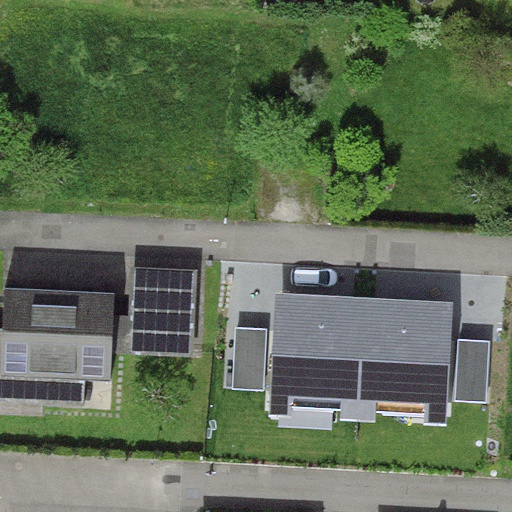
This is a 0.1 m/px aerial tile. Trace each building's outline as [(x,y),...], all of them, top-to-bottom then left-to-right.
[(115,292),(4,288),(3,327),(0,326),(0,400),(83,403),(83,379),(113,380),(114,354),(193,357),(196,270),(134,268),(133,314),(114,314),(115,292)] [(360,298),(274,295),(269,407),(355,411),(360,298)] [(453,302),(360,298),(355,411),(448,415),(453,302)] [(267,327),(234,325),(230,388),(264,390),(267,327)] [(491,340),(457,338),(453,401),(487,403),(491,340)]
